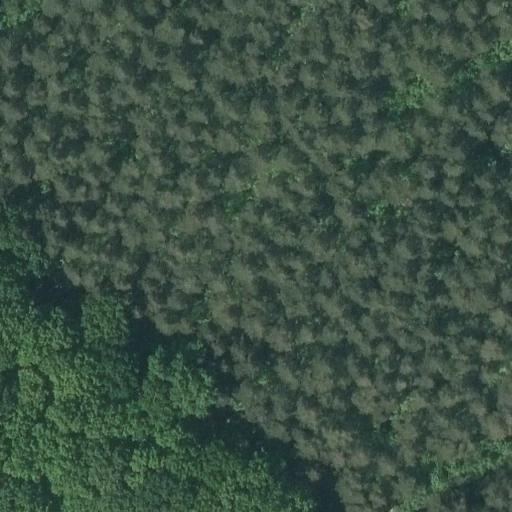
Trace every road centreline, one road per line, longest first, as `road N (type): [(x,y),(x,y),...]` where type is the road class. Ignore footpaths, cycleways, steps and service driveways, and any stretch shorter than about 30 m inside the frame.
road 1 (track): [(369,511),(0,206)]
road 2 (track): [(371,511),(511,437)]
